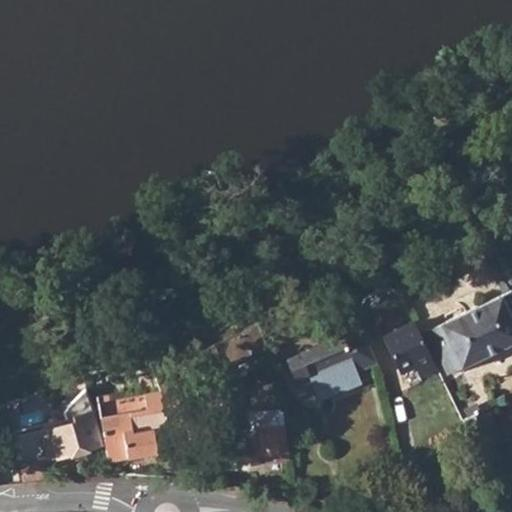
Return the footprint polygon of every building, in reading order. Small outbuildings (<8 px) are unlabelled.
[(511,90),(498,103),(510,115),(511,113),(511,90)] [(483,123),(493,113),(482,102),(472,113),(483,123)] [(416,172),(425,164),(421,159),(412,166),(416,172)] [(345,204),(339,194),(329,201),(334,210),(345,204)] [(250,234),(245,221),(235,225),(240,237),(250,234)] [(450,377),(511,347),(511,294),(429,334),(450,377)] [(419,376),(436,367),(412,321),(382,336),(398,369),(412,362),(419,376)] [(257,323),(235,334),(239,343),(218,352),(224,365),(266,346),(257,323)] [(356,370),(376,361),(363,330),(344,338),(342,334),(287,357),(293,372),(285,375),(294,395),(313,387),(317,398),(361,380),(356,370)] [(214,343),(218,352),(239,343),(235,334),(214,343)] [(163,400),(179,396),(174,381),(159,386),(160,389),(163,400)] [(101,416),(111,459),(158,451),(154,433),(187,426),(179,396),(163,400),(160,389),(144,393),(147,406),(101,416)] [(462,419),(477,453),(503,441),(487,407),(462,419)] [(104,444),(92,408),(73,414),(74,419),(49,427),(49,428),(41,431),(49,459),(57,456),(58,457),(104,444)] [(233,463),(290,460),(282,410),(238,412),(240,432),(211,434),(213,457),(233,455),(233,463)] [(390,503),(389,511),(406,511),(405,503),(390,503)]
